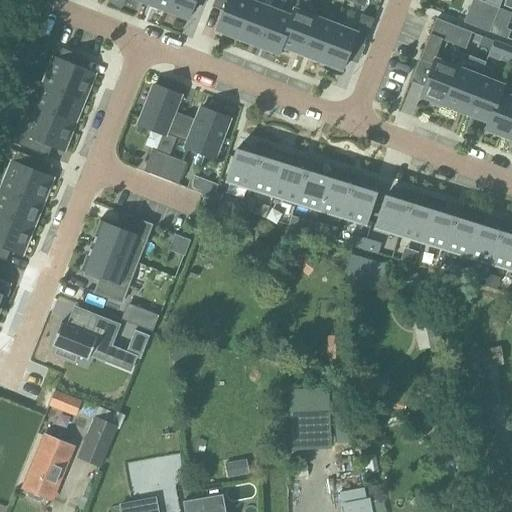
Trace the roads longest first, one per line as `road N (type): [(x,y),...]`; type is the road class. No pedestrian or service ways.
road 1 (residential): [(8,379),(142,42)]
road 2 (residential): [(142,42),(352,120)]
road 3 (residential): [(352,120),(511,183)]
road 4 (residential): [(352,120),(399,0)]
